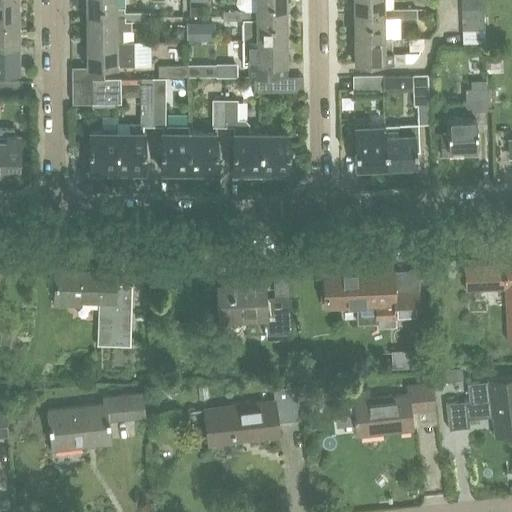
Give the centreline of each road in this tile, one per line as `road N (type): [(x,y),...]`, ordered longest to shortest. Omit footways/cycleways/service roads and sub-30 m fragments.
road 1 (unclassified): [(55,207),(322,206)]
road 2 (residential): [(55,207),(54,0)]
road 3 (residential): [(322,206),(319,0)]
road 4 (unclassified): [(322,206),(511,201)]
